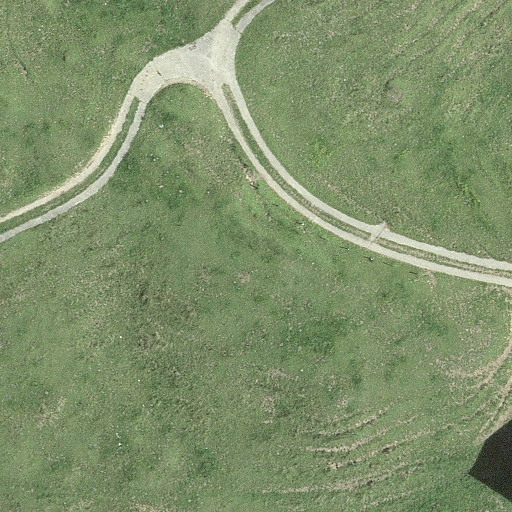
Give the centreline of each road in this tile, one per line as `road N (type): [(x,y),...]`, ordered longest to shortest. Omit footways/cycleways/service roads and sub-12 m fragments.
road 1 (track): [(511,278),(369,250),(296,206),(249,147),(203,64)]
road 2 (track): [(203,64),(161,73),(77,193),(0,230)]
